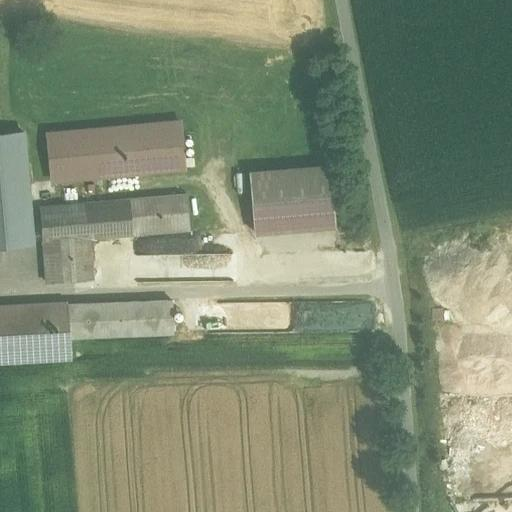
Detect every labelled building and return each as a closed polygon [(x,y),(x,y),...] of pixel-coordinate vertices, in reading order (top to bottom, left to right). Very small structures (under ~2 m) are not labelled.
[(180,122),(48,134),(52,180),(185,168),(181,131),(180,122)] [(187,194),(31,208),(24,133),(4,135),(0,134),(0,247),(44,244),(48,289),(93,285),(89,241),(190,232),(187,194)] [(330,166),(250,173),(255,233),(335,226),(330,166)] [(67,303),(0,307),(0,363),(69,359),(69,338),(68,306),(67,303)] [(172,303),(68,306),(69,338),(173,335),(172,303)]
